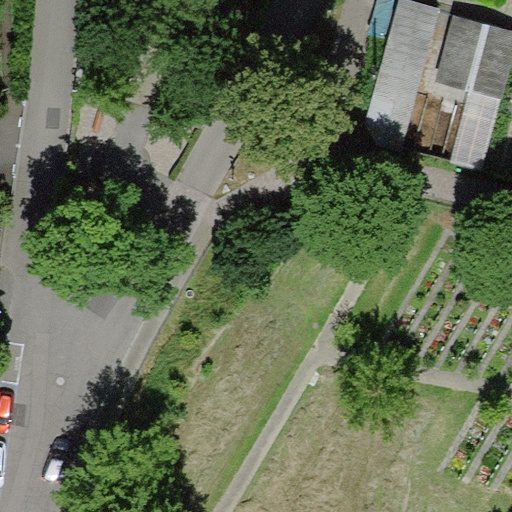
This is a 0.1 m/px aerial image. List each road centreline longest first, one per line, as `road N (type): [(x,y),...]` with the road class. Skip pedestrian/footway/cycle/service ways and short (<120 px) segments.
road 1 (residential): [(298,0),(62,409),(19,511)]
road 2 (residential): [(76,0),(18,511)]
